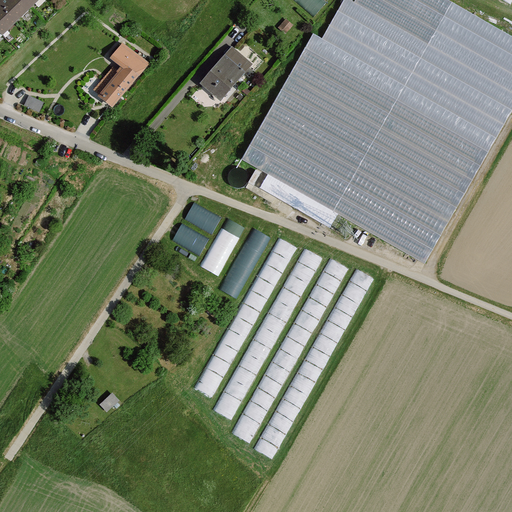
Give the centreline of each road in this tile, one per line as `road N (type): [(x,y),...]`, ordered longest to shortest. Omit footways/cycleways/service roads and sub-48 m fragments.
road 1 (track): [(0,472),(191,187),(511,316)]
road 2 (track): [(201,191),(277,77),(342,0)]
road 3 (residential): [(0,110),(191,187)]
road 4 (track): [(424,280),(511,124)]
